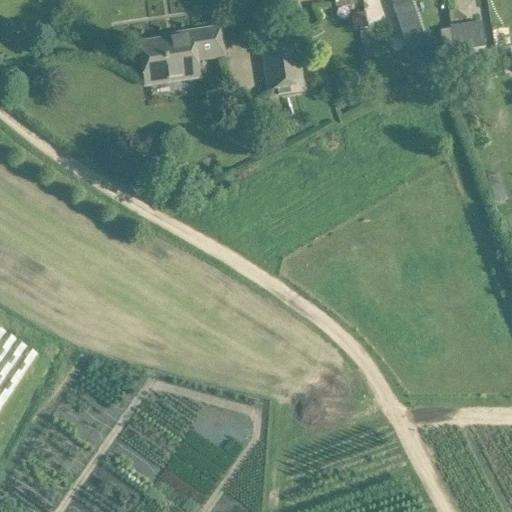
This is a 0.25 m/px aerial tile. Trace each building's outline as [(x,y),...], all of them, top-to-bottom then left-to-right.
[(392,8),(404,42),(407,50),(425,43),(411,2),(392,8)] [(365,15),(351,17),(353,29),(366,27),(365,15)] [(511,16),(490,20),(490,23),(495,51),(511,48),(511,16)] [(495,51),(490,23),(450,27),(453,54),(454,54),(454,57),(471,55),(471,56),(495,53),(495,51)] [(140,46),(143,66),(146,87),(198,79),(195,61),(224,57),(220,30),(181,36),(182,42),(166,44),(166,42),(140,46)] [(260,49),(267,92),(304,86),(297,44),(260,49)] [(381,75),(369,77),(372,96),(385,94),(381,75)] [(502,175),(490,178),(497,204),(509,201),(502,175)] [(0,408),(36,357),(0,331),(0,408)]
